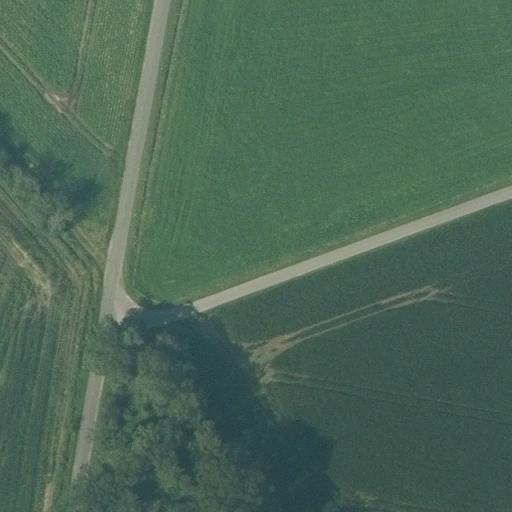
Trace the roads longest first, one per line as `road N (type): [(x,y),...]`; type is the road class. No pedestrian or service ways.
road 1 (unclassified): [(114,310),(166,319),(511,191)]
road 2 (unclassified): [(114,310),(169,0)]
road 3 (unclassified): [(79,511),(114,310)]
